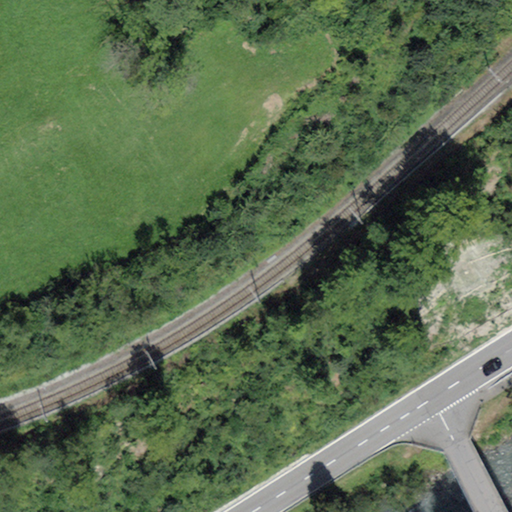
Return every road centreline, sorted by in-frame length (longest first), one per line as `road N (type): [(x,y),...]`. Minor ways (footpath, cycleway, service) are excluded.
road 1 (primary): [(431,398),(252,511)]
road 2 (unclassified): [(491,511),(431,398)]
